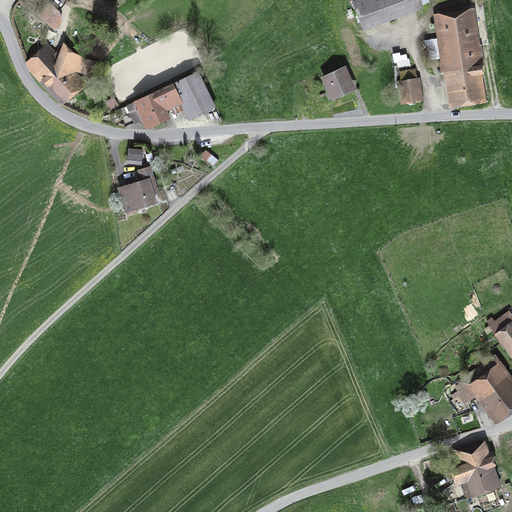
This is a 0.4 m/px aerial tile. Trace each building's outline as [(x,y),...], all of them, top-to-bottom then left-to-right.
[(417,5),(415,0),(348,0),(359,27),(417,5)] [(57,12),(44,1),(35,13),(54,29),(60,21),(54,16),(57,12)] [(450,71),(455,103),(484,98),(479,67),(482,66),(479,46),(474,47),(469,12),(435,17),(442,63),(438,63),(440,73),(450,71)] [(47,45),(25,63),(27,69),(55,103),(80,82),(76,77),(78,67),(84,68),(86,60),(80,58),(71,53),(70,55),(62,46),(54,53),(47,45)] [(352,89),(343,70),(323,79),(332,98),(352,89)] [(398,104),(417,102),(414,70),(399,72),(400,81),(396,81),(398,104)] [(213,109),(196,72),(127,106),(135,123),(143,119),(147,127),(169,116),(165,107),(168,106),(169,108),(180,102),(189,120),(213,109)] [(140,163),(141,150),(127,149),(126,161),(140,163)] [(134,172),(137,183),(119,189),(125,210),(153,202),(151,194),(157,193),(149,167),(134,172)] [(494,320),(490,315),(486,318),(489,323),(487,324),(511,359),(511,314),(509,310),(494,320)] [(510,383),(511,381),(511,376),(495,353),(458,379),(471,397),(479,391),(486,400),(510,383)] [(511,386),(510,383),(486,400),(498,417),(511,406),(511,386)] [(464,495),(499,482),(491,461),(495,459),(491,450),(488,452),(484,441),(452,452),(458,467),(450,470),(455,483),(456,483),(457,484),(460,483),(464,495)]
